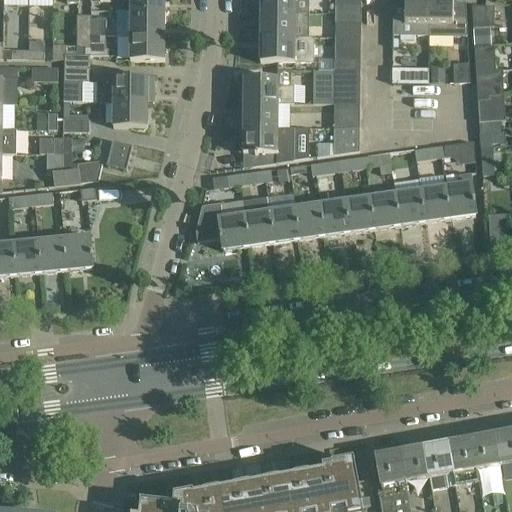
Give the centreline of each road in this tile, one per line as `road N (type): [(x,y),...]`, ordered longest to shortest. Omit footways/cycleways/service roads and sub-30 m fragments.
road 1 (residential): [(112,466),(511,393)]
road 2 (secondary): [(137,402),(511,349)]
road 3 (secondary): [(511,305),(145,359)]
road 4 (residential): [(511,291),(148,341)]
road 5 (residential): [(148,341),(212,61),(212,0)]
road 6 (residential): [(148,341),(0,359)]
road 7 (secondary): [(145,359),(0,375)]
road 8 (secondary): [(0,418),(137,402)]
